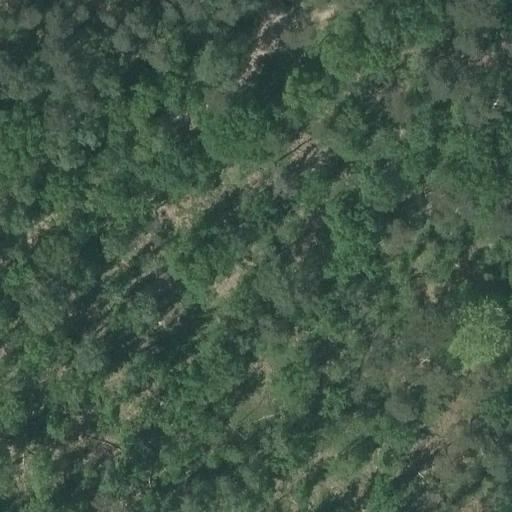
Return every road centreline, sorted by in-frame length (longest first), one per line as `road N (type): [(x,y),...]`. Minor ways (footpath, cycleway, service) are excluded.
road 1 (track): [(0,288),(46,255),(263,52)]
road 2 (track): [(263,52),(505,0)]
